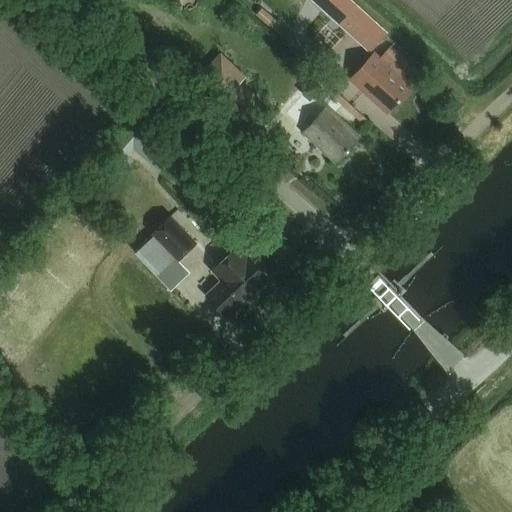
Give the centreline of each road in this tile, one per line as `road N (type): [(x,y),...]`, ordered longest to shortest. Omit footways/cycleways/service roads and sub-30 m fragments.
road 1 (track): [(511,102),(343,244),(73,511)]
road 2 (unclassified): [(462,378),(343,244),(52,0)]
road 3 (unclassified): [(321,511),(462,378)]
